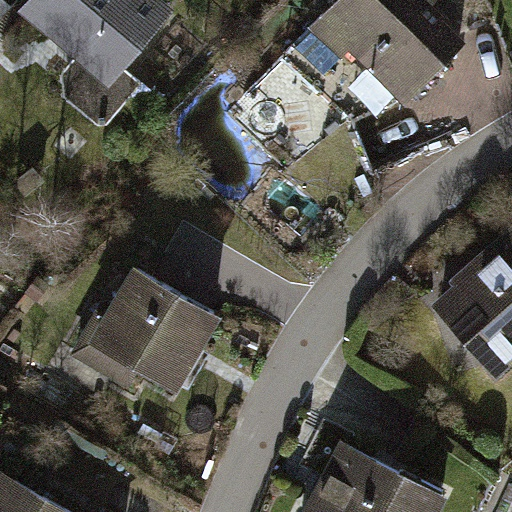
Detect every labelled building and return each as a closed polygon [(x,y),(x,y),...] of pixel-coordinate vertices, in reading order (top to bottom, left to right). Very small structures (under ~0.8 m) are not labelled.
[(177,0),(32,0),(31,2),(88,51),(66,77),(69,98),(95,120),(116,116),(148,80),(125,60),(177,0)] [(480,27),(452,0),(348,0),(327,21),(408,100),(480,27)] [(511,247),(447,293),(505,374),(511,368),(511,247)] [(235,302),(151,250),(123,295),(115,290),(87,335),(148,373),(156,361),(186,380),(235,302)] [(450,511),(469,468),(348,419),(309,511),(450,511)] [(142,511),(15,440),(0,466),(0,511),(142,511)]
